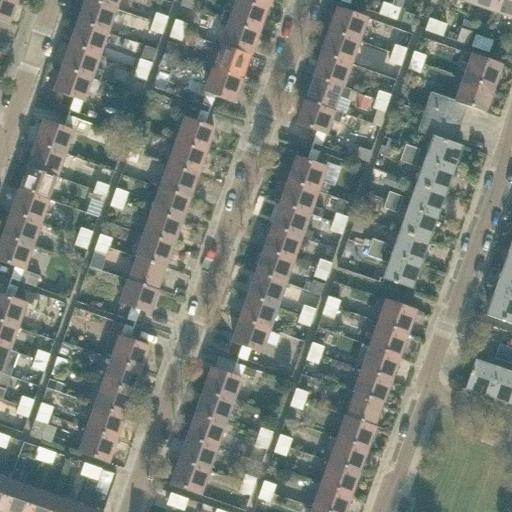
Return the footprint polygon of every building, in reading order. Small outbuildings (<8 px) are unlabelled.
[(0,0),(0,21),(9,24),(18,0),(17,0),(0,0)] [(108,32),(116,9),(90,0),(87,0),(80,22),(108,32)] [(90,0),(116,9),(119,0),(90,0)] [(193,10),(196,0),(183,0),(181,6),(193,10)] [(259,33),(267,10),(239,0),(238,0),(231,23),(259,33)] [(239,0),(267,10),(270,0),(239,0)] [(365,9),(368,1),(364,0),(356,0),(354,5),(365,9)] [(394,0),(393,5),(401,8),(402,9),(405,0),(394,0)] [(494,11),(497,0),(471,0),(471,3),(494,11)] [(511,0),(497,0),(494,11),(511,17),(511,0)] [(388,17),(393,5),(384,2),(379,14),(388,17)] [(393,5),(388,17),(397,20),(401,8),(393,5)] [(359,42),(367,18),(339,9),(331,32),(359,42)] [(154,22),(166,26),(169,18),(157,13),(154,22)] [(435,33),(439,21),(430,18),(426,30),(435,33)] [(173,29),(185,33),(188,24),(176,20),(173,29)] [(439,21),(435,33),(443,36),(447,24),(439,21)] [(100,55),(108,32),(80,22),(72,45),(100,55)] [(163,35),(166,26),(154,22),(151,31),(163,35)] [(251,56),(259,33),(231,23),(223,46),(251,56)] [(468,44),(473,32),(462,28),(458,41),(468,44)] [(182,41),(185,33),(173,29),(170,37),(182,41)] [(351,65),(359,42),(331,32),(323,55),(351,65)] [(481,50),(485,38),(476,34),(472,47),(481,50)] [(485,38),(481,50),(489,53),(493,40),(485,38)] [(404,58),(410,42),(404,40),(402,46),(395,44),(392,54),(404,58)] [(173,55),(177,44),(169,41),(165,52),(173,55)] [(101,81),(104,71),(95,68),(100,55),(72,45),(64,68),(92,78),(101,81)] [(243,79),(251,56),(223,46),(214,69),(243,79)] [(411,60),(423,64),(426,55),(414,51),(411,60)] [(401,66),(404,58),(392,54),(389,62),(401,66)] [(358,68),(351,65),(323,55),(315,78),(343,88),(348,72),(356,75),(358,68)] [(493,89),(501,65),(474,55),(465,79),(493,89)] [(138,68),(150,73),(153,63),(141,59),(138,68)] [(420,73),(423,64),(411,60),(408,69),(420,73)] [(84,102),(92,78),(64,68),(55,92),(74,99),(70,111),(79,114),(83,102),(84,102)] [(147,81),(150,73),(138,68),(135,77),(147,81)] [(234,103),(243,79),(214,69),(206,93),(207,93),(203,105),(211,108),(215,96),(234,103)] [(335,111),(343,88),(315,78),(307,101),(335,111)] [(485,113),(493,89),(465,79),(457,103),(465,106),(485,113)] [(142,95),(146,84),(136,81),(132,92),(142,95)] [(376,100),(388,104),(391,95),(379,91),(376,100)] [(465,106),(457,103),(433,94),(427,112),(459,124),(465,106)] [(385,112),(388,104),(376,100),(373,108),(385,112)] [(344,114),(335,111),(307,101),(298,125),(317,132),(313,143),(322,146),(326,135),(331,120),(341,124),(344,114)] [(205,125),(209,114),(201,111),(197,122),(186,118),(178,142),(206,152),(214,128),(205,125)] [(452,143),(459,124),(427,112),(420,132),(435,137),(452,143)] [(84,135),(88,123),(68,116),(64,128),(45,121),(37,145),(65,155),(73,131),(84,135)] [(462,147),(452,143),(435,137),(426,161),(454,171),(462,147)] [(397,150),(400,142),(389,138),(386,146),(397,150)] [(198,175),(206,152),(178,142),(170,165),(198,175)] [(130,151),(142,155),(145,147),(133,143),(130,151)] [(57,178),(65,155),(37,145),(29,168),(57,178)] [(418,158),(420,150),(406,145),(404,153),(418,158)] [(116,161),(121,150),(113,147),(109,158),(116,161)] [(368,162),(371,151),(359,148),(356,159),(368,162)] [(139,164),(142,155),(130,151),(127,160),(139,164)] [(316,164),(319,156),(310,153),(307,161),(298,157),(290,181),(319,191),(326,194),(330,184),(322,182),(327,167),(316,164)] [(426,161),(418,158),(404,153),(401,162),(423,170),(418,185),(445,194),(454,171),(426,161)] [(190,198),(198,175),(170,165),(162,188),(190,198)] [(49,201),(57,178),(29,168),(21,191),(49,201)] [(110,187),(115,172),(103,168),(98,182),(110,187)] [(311,214),(319,191),(290,181),(282,204),(311,214)] [(95,191),(107,195),(110,187),(98,182),(95,191)] [(437,218),(445,194),(418,185),(409,208),(437,218)] [(182,221),(190,198),(162,188),(154,211),(182,221)] [(114,197),(126,202),(129,193),(117,189),(114,197)] [(41,224),(49,201),(21,191),(13,214),(41,224)] [(104,204),(107,195),(95,191),(92,200),(104,204)] [(387,200),(401,205),(404,197),(390,192),(387,200)] [(123,211),(126,202),(114,197),(111,206),(123,211)] [(398,213),(401,205),(387,200),(384,208),(398,213)] [(303,237),(311,214),(282,204),(274,227),(303,237)] [(429,241),(437,218),(409,208),(401,232),(429,241)] [(174,244),(182,221),(154,211),(146,234),(174,244)] [(33,247),(41,224),(13,214),(5,237),(33,247)] [(333,222),(345,226),(348,218),(336,214),(333,222)] [(342,235),(345,226),(333,222),(330,231),(342,235)] [(294,260),(303,237),(274,227),(266,250),(294,260)] [(79,237),(91,241),(94,233),(82,228),(79,237)] [(420,265),(429,241),(401,232),(393,255),(420,265)] [(166,267),(174,244),(146,234),(138,257),(166,267)] [(98,244),(110,248),(113,239),(101,235),(98,244)] [(24,271),(33,247),(5,237),(0,249),(0,262),(15,268),(11,279),(36,288),(40,276),(24,271)] [(88,250),(91,241),(79,237),(76,246),(88,250)] [(370,248),(384,252),(387,245),(373,240),(370,248)] [(107,256),(110,248),(98,244),(95,252),(107,256)] [(381,260),(384,252),(370,248),(368,255),(381,260)] [(286,284),(294,260),(266,250),(258,273),(286,284)] [(412,289),(420,265),(393,255),(384,279),(412,289)] [(158,290),(166,267),(138,257),(130,281),(158,290)] [(317,268),(329,272),(332,264),(320,259),(317,268)] [(326,281),(329,272),(317,268),(314,277),(326,281)] [(511,297),(511,270),(504,268),(496,292),(511,297)] [(278,307),(286,284),(258,273),(249,297),(278,307)] [(150,314),(158,290),(130,281),(122,304),(132,308),(130,313),(119,309),(117,315),(136,322),(140,311),(150,314)] [(30,305),(34,293),(9,285),(5,296),(0,294),(0,321),(18,327),(26,304),(30,305)] [(511,324),(511,297),(496,292),(488,316),(511,324)] [(338,310),(341,300),(329,296),(326,305),(338,310)] [(270,330),(278,307),(249,297),(241,320),(270,330)] [(407,334),(416,310),(388,301),(379,324),(407,334)] [(301,315),(313,319),(316,309),(304,305),(301,315)] [(334,318),(338,310),(326,305),(323,314),(334,318)] [(310,327),(313,319),(301,315),(298,323),(310,327)] [(262,353),(270,330),(241,320),(233,343),(243,347),(239,358),(247,361),(251,350),(262,353)] [(0,347),(10,351),(18,327),(0,321),(0,347)] [(130,340),(134,328),(111,321),(107,332),(121,337),(113,361),(141,370),(149,347),(130,340)] [(399,357),(407,334),(379,324),(371,347),(399,357)] [(64,343),(60,354),(72,358),(76,347),(64,343)] [(310,351),(321,356),(324,347),(312,343),(310,351)] [(502,360),(507,347),(499,344),(494,358),(502,360)] [(0,372),(2,373),(10,351),(0,347),(0,372)] [(391,380),(399,357),(371,347),(363,370),(391,380)] [(511,348),(507,347),(502,360),(510,363),(511,358),(511,348)] [(36,360),(48,364),(51,355),(39,351),(36,360)] [(316,372),(321,356),(310,351),(304,368),(316,372)] [(55,366),(67,371),(70,362),(58,358),(55,366)] [(45,373),(48,364),(36,360),(33,368),(45,373)] [(133,394),(141,370),(113,361),(105,384),(133,394)] [(490,397),(499,369),(476,361),(466,389),(490,397)] [(241,379),(246,367),(237,364),(233,376),(213,369),(205,393),(233,403),(241,379)] [(64,379),(67,371),(55,366),(52,375),(64,379)] [(511,404),(511,373),(499,369),(490,397),(511,404)] [(383,403),(391,380),(363,370),(355,393),(383,403)] [(60,394),(64,385),(51,380),(47,389),(60,394)] [(305,402),(311,385),(299,381),(293,398),(305,402)] [(125,416),(133,394),(105,384),(97,407),(125,416)] [(225,426),(233,403),(205,393),(197,416),(225,426)] [(375,426),(383,403),(355,393),(347,417),(375,426)] [(20,405),(32,410),(35,401),(23,397),(20,405)] [(302,410),(305,402),(293,398),(290,406),(302,410)] [(39,412),(51,416),(54,408),(42,404),(39,412)] [(29,419),(32,410),(20,405),(17,414),(29,419)] [(117,439),(125,416),(97,407),(89,430),(117,439)] [(48,425),(51,416),(39,412),(36,421),(35,420),(30,436),(51,443),(57,428),(48,425)] [(217,449),(225,426),(197,416),(189,439),(217,449)] [(367,449),(375,426),(347,417),(339,440),(367,449)] [(258,437),(270,441),(273,433),(261,428),(258,437)] [(108,463),(117,439),(89,430),(80,454),(105,462),(108,463)] [(1,434),(0,438),(0,446),(6,449),(10,437),(1,434)] [(277,444),(289,448),(292,439),(280,435),(277,444)] [(267,450),(270,441),(258,437),(255,446),(267,450)] [(209,472),(217,449),(189,439),(181,462),(209,472)] [(359,472),(367,449),(339,440),(331,462),(359,472)] [(286,456),(289,448),(277,444),(274,452),(286,456)] [(44,462),(47,450),(39,448),(35,459),(44,462)] [(47,450),(44,462),(53,465),(57,454),(47,450)] [(201,495),(209,472),(181,462),(172,485),(201,495)] [(351,495),(359,472),(331,462),(323,486),(351,495)] [(94,467),(85,464),(81,475),(90,478),(94,467)] [(102,470),(94,467),(90,478),(99,481),(102,470)] [(242,483),(254,487),(257,479),(245,474),(242,483)] [(0,509),(1,510),(11,482),(0,478),(0,509)] [(261,490),(273,494),(276,485),(264,481),(261,490)] [(5,511),(26,511),(34,490),(11,482),(1,510),(5,511)] [(251,496),(254,487),(242,483),(239,492),(251,496)] [(324,511),(345,511),(351,495),(323,486),(315,508),(324,511)] [(51,511),(56,498),(34,490),(26,511),(51,511)] [(270,503),(273,494),(261,490),(258,498),(270,503)] [(180,496),(172,493),(168,505),(176,508),(180,496)] [(176,508),(185,511),(189,499),(180,496),(176,508)] [(77,511),(80,507),(56,498),(51,511),(77,511)]
